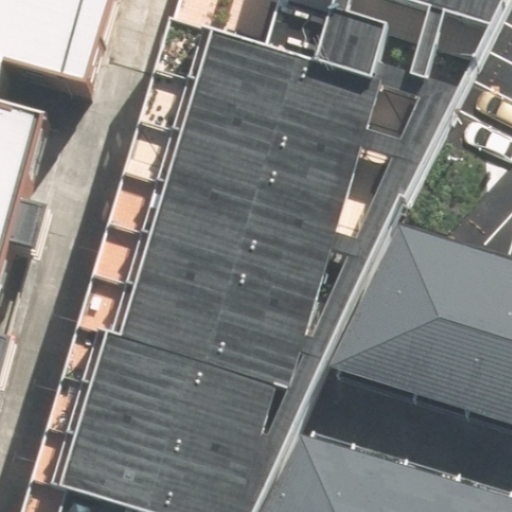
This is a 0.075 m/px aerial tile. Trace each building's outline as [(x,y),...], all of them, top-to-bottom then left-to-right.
[(0,0),(0,380),(74,113),(26,100),(30,87),(98,106),(127,0),(0,0)] [(511,0),(378,0),(511,39),(511,0)] [(214,41),(67,511),(257,511),(405,211),(452,114),(214,41)] [(511,264),(404,226),(332,378),(511,433),(511,264)] [(511,511),(305,445),(275,511),(511,511)]
